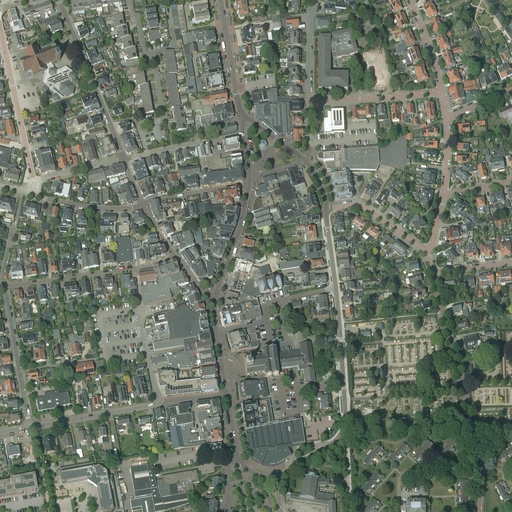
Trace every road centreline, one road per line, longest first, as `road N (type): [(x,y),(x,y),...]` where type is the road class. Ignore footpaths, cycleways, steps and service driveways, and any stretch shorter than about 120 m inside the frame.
road 1 (residential): [(284,471),(332,440),(344,422),(326,208)]
road 2 (residential): [(478,457),(433,278),(511,261)]
road 3 (residential): [(147,154),(138,124),(164,119),(154,63),(129,0)]
road 4 (residential): [(4,286),(175,256)]
road 5 (residential): [(124,159),(59,0)]
road 6 (residential): [(34,182),(0,30)]
road 7 (residential): [(308,100),(441,93)]
road 8 (residential): [(29,427),(154,405)]
